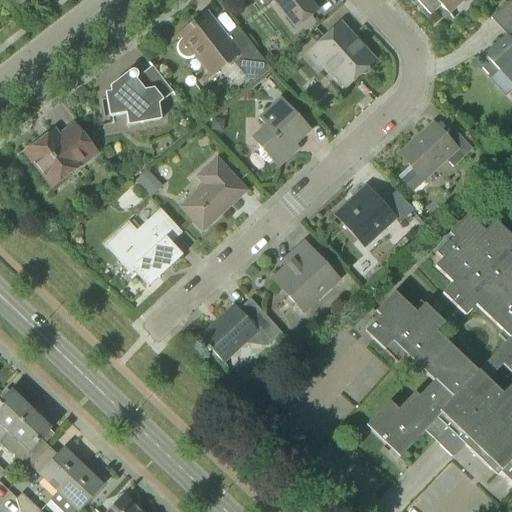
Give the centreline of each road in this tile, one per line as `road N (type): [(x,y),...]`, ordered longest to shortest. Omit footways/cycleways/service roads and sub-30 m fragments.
road 1 (residential): [(155,326),(409,92),(408,46),(364,0)]
road 2 (secondary): [(227,511),(0,301)]
road 3 (residential): [(0,76),(100,0)]
